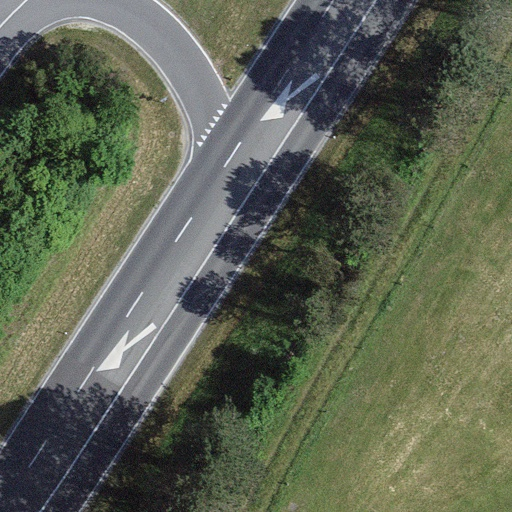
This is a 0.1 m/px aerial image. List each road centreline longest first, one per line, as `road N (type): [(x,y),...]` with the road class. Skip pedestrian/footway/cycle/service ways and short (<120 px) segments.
road 1 (primary): [(232,184),(21,511)]
road 2 (tertiary): [(112,0),(156,31),(184,65),(210,112),(232,184)]
road 3 (primary): [(353,0),(232,184)]
